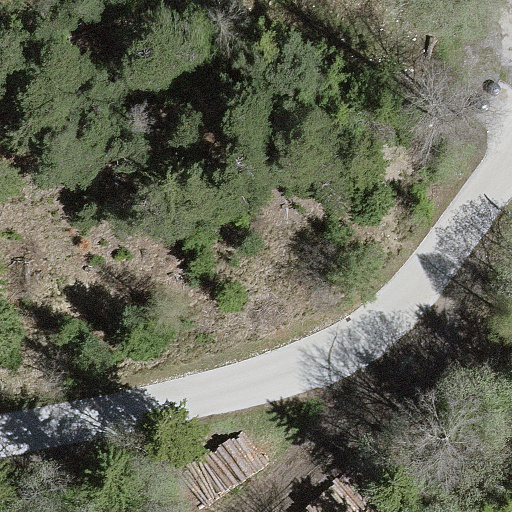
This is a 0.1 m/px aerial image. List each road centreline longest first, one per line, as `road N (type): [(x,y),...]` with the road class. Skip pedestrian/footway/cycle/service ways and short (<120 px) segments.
road 1 (residential): [(511,180),(466,246),(400,317),(308,369),(173,406),(0,436)]
road 2 (track): [(383,326),(298,469),(244,511)]
